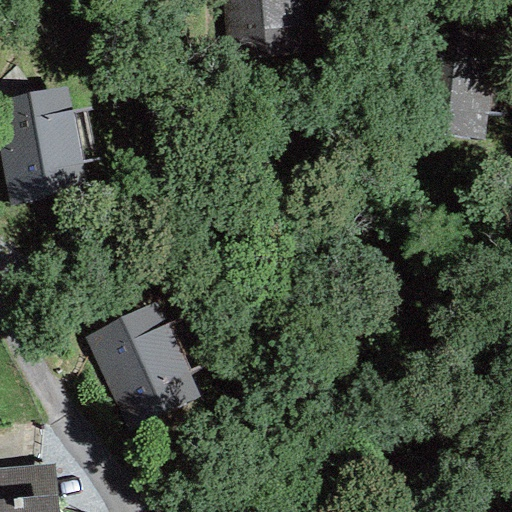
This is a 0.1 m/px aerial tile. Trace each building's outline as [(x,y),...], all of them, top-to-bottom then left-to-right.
[(297,0),(221,0),(224,55),(301,47),(297,0)] [(494,38),(430,30),(417,130),(481,137),(494,38)] [(0,151),(9,204),(84,191),(79,165),(93,162),(85,112),(70,114),(66,88),(0,99),(0,151)] [(156,301),(85,338),(125,430),(199,397),(156,301)] [(0,511),(56,511),(53,465),(0,469),(0,511)]
